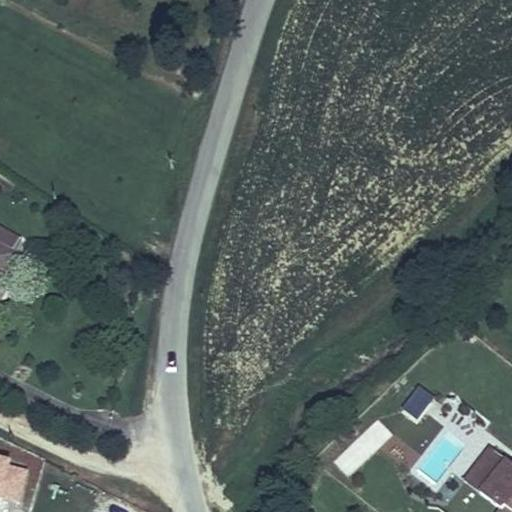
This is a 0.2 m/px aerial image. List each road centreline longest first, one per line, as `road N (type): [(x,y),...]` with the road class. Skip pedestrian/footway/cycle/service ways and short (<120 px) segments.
road 1 (tertiary): [(205,511),(168,359),(185,266),(264,0)]
road 2 (unknown): [(192,457),(139,478),(77,461),(0,424)]
